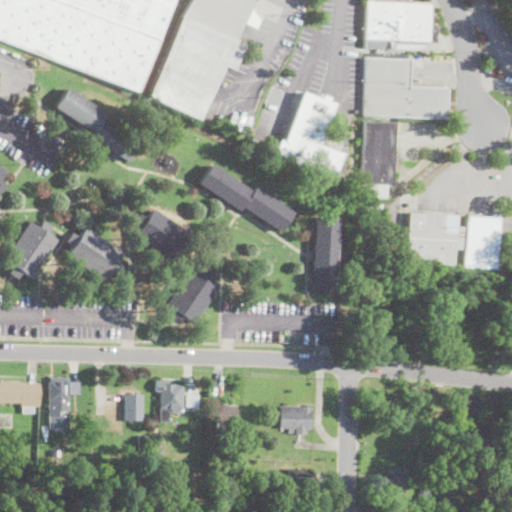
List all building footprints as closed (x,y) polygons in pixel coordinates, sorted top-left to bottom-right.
[(171,0),(136,92),(0,39),(0,0),(171,0)] [(250,0),(233,42),(243,46),(232,70),(222,64),(198,119),(148,96),(181,16),(190,0),(250,0)] [(435,28),(435,19),(439,19),(438,41),(433,41),(433,43),(394,41),(393,46),(388,46),(388,48),(363,47),(366,0),(428,4),(427,27),(435,28)] [(443,118),(361,115),(364,57),(408,59),(407,85),(444,87),(443,118)] [(140,142),(127,161),(89,136),(91,132),(54,107),(67,87),(106,113),(103,118),(140,142)] [(320,98),(322,94),(328,97),(327,101),(334,104),(318,144),(342,153),(333,178),(273,156),(279,139),(283,141),(302,91),(320,98)] [(392,185),(374,184),(373,193),(366,193),(366,184),(360,184),(363,121),(394,123),(392,185)] [(211,163),(251,191),(254,187),(292,212),(279,232),(242,206),(238,211),(197,183),(211,163)] [(151,209),(190,235),(184,244),(191,248),(185,257),(178,253),(172,262),(133,236),(139,227),(132,222),(138,212),(146,218),(151,209)] [(441,212),(440,213),(456,215),(455,227),(461,227),(460,249),(453,248),(452,266),(405,262),(409,212),(424,213),(424,211),(441,212)] [(495,268),(463,266),(467,215),(499,217),(495,268)] [(337,218),(335,289),(311,289),(313,217),(337,218)] [(46,233),(55,240),(30,278),(21,272),(16,279),(7,273),(12,265),(2,259),(28,221),(37,228),(42,220),(51,226),(46,233)] [(83,228),(122,253),(116,263),(122,267),(117,275),(111,271),(105,280),(66,254),(71,246),(64,241),(70,232),(77,237),(83,228)] [(505,272),(495,270),(496,264),(506,266),(505,272)] [(212,271),(207,278),(217,285),(192,323),(183,317),(178,324),(169,318),(173,311),(165,305),(190,267),(200,274),(205,266),(212,271)] [(66,377),(66,380),(68,380),(68,411),(57,411),(57,414),(49,414),(49,411),(48,411),(48,381),(49,381),(49,377),(66,377)] [(19,383),(39,383),(38,406),(33,406),(33,413),(21,413),(21,406),(19,406),(19,403),(5,402),(5,406),(0,405),(0,380),(19,380),(19,383)] [(182,384),(181,409),(180,409),(180,412),(176,412),(176,413),(168,413),(168,422),(158,422),(160,390),(155,390),(155,380),(164,380),(164,383),(182,384)] [(199,393),(198,405),(185,405),(186,392),(199,393)] [(140,394),(140,420),(123,420),(123,394),(140,394)] [(476,396),(474,416),(459,415),(461,394),(476,396)] [(236,423),(214,423),(215,404),(227,404),(227,406),(237,407),(236,423)] [(310,407),(310,428),(304,428),(304,434),(294,434),(294,429),(292,429),(291,434),(286,433),(287,428),(279,428),(279,406),(310,407)] [(164,444),(152,444),(151,433),(163,433),(164,444)] [(147,446),(138,447),(138,435),(147,435),(147,446)] [(83,473),(76,473),(75,466),(83,465),(83,473)] [(402,493),(384,491),(386,467),(404,468),(402,493)] [(313,485),(298,484),(298,489),(286,489),(287,468),(314,469),(313,485)] [(432,488),(431,501),(418,499),(419,487),(432,488)]
